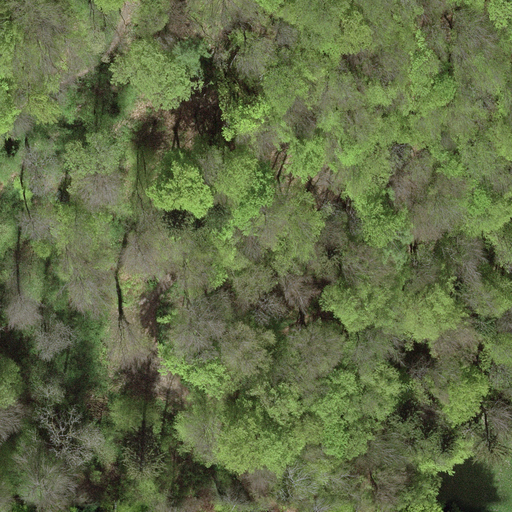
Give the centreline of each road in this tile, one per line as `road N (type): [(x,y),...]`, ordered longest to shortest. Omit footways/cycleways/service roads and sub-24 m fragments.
road 1 (track): [(272,511),(243,463),(158,364),(148,341),(152,293)]
road 2 (track): [(129,0),(113,53),(0,123)]
